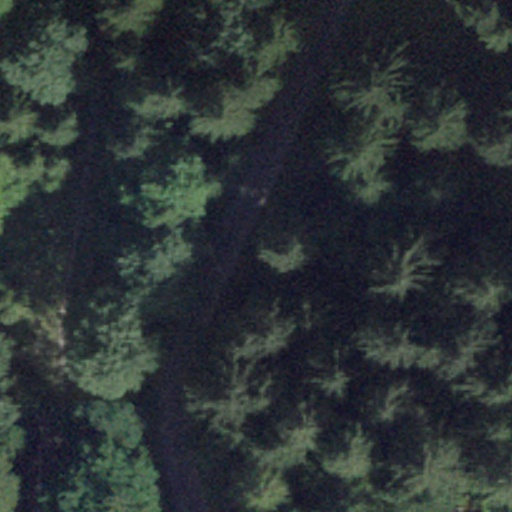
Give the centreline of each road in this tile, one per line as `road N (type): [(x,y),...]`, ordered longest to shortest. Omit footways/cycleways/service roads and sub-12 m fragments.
road 1 (unclassified): [(318,0),(209,263),(177,390),(183,511)]
road 2 (track): [(53,0),(0,188)]
